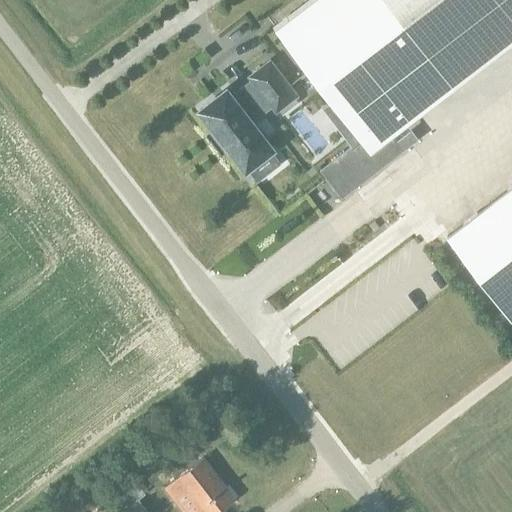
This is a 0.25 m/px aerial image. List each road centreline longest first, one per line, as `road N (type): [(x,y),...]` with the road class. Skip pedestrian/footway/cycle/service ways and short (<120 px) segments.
road 1 (unclassified): [(342,511),(0,61)]
road 2 (unknown): [(338,507),(511,371)]
